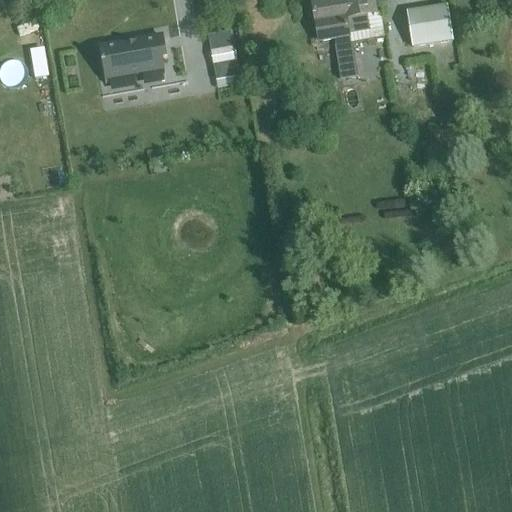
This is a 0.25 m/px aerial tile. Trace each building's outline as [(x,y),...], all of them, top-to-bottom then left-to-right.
[(370,34),(367,17),(375,16),(373,0),(334,0),(313,3),(317,40),(347,37),(370,34)] [(447,7),(407,13),(412,50),(453,44),(447,7)] [(20,17),(22,42),(43,40),(40,15),(20,17)] [(233,80),(238,79),(230,33),(208,37),(216,83),(233,80)] [(162,62),(167,61),(163,39),(143,43),(143,41),(135,42),(136,44),(124,46),(124,44),(99,48),(104,80),(164,70),(162,62)] [(47,76),(42,48),(32,50),(38,78),(47,76)] [(4,82),(25,85),(29,65),(8,61),(4,82)]
